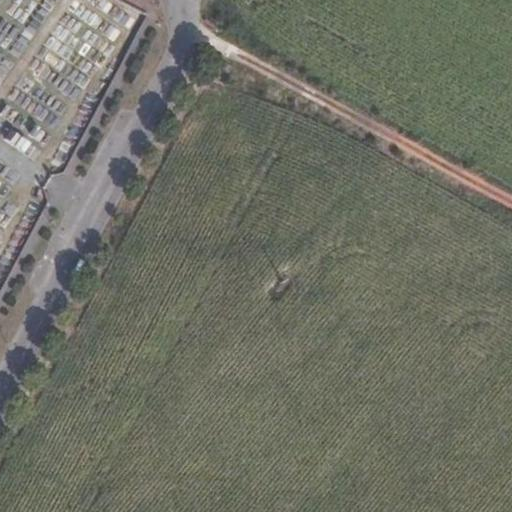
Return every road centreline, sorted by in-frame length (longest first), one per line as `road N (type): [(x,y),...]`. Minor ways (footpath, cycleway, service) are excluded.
road 1 (residential): [(0,394),(192,33),(193,0)]
road 2 (track): [(192,33),(511,205)]
